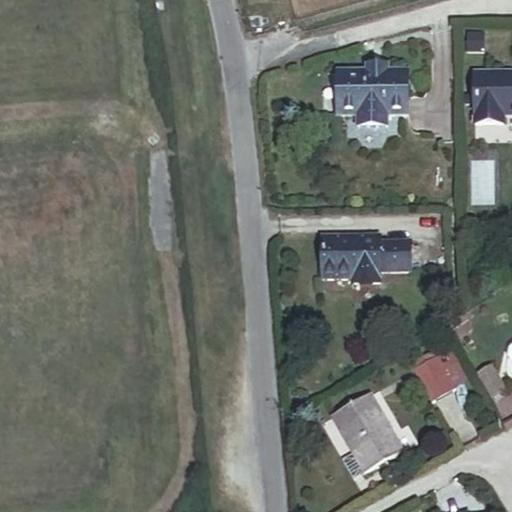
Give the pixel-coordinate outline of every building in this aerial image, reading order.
[(408,118),(408,75),(388,75),(367,75),(338,75),(338,92),(334,95),(334,98),(338,101),(338,118),(359,118),(359,123),(388,123),(388,118),(408,118)] [(511,76),(475,78),(476,126),(504,125),(504,117),(511,117),(511,76)] [(411,273),(410,245),(380,245),(380,239),(323,240),(324,280),(354,280),(354,285),(380,284),(380,274),(411,273)] [(480,300),(480,284),(467,284),(467,300),(480,300)] [(466,382),(449,353),(416,373),(435,405),(457,392),(455,389),(466,382)] [(507,392),(493,367),(479,375),(493,400),(507,392)] [(368,469),(403,448),(369,388),(333,409),(368,469)]
